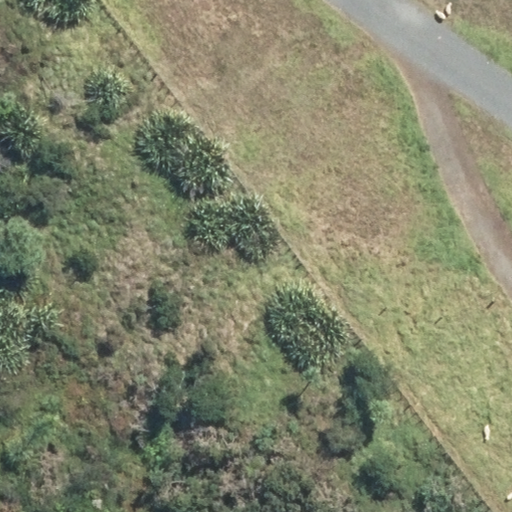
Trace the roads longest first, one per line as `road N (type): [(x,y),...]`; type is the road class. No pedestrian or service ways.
road 1 (track): [(511,280),(456,190),(401,35)]
road 2 (unknown): [(356,0),(511,121)]
